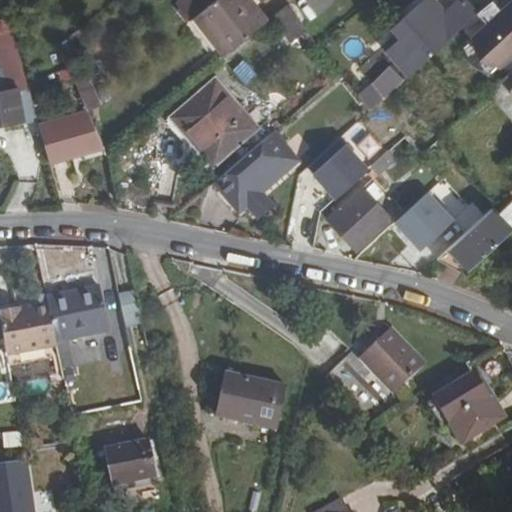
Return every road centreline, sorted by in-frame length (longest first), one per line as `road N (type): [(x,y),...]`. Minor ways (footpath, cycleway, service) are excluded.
road 1 (residential): [(0,225),(139,230),(416,288),(511,326)]
road 2 (track): [(215,511),(193,343),(139,230)]
